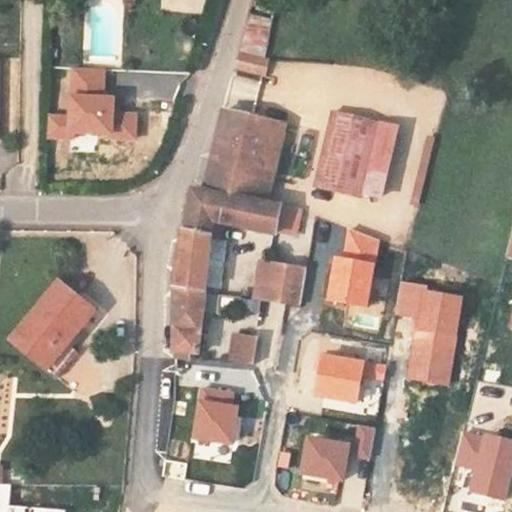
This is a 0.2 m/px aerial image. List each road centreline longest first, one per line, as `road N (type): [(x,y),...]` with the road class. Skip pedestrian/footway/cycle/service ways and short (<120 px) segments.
road 1 (residential): [(142,511),(164,217)]
road 2 (residential): [(164,217),(237,0)]
road 3 (unknown): [(81,215),(65,0)]
road 4 (residential): [(0,213),(164,217)]
